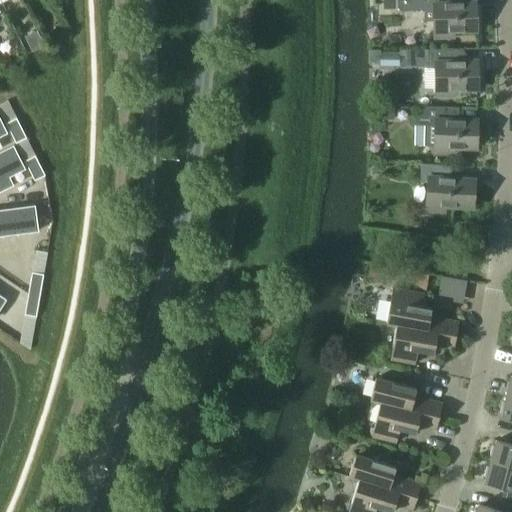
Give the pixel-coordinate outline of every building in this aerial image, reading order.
[(400,0),(400,9),(400,11),(411,11),(424,10),(424,22),(434,22),(434,32),(435,32),(435,38),(453,38),(453,32),(477,31),(476,2),(446,4),(446,0),(400,0)] [(478,90),(478,61),(452,62),(452,50),(427,50),(428,68),(435,68),(436,90),(436,96),(454,96),(454,90),(478,90)] [(379,52),(379,66),(400,66),(400,52),(379,52)] [(477,149),(477,121),(452,120),(452,108),(418,107),(417,125),(435,126),(434,148),(434,154),(453,155),(453,149),(477,149)] [(0,145),(12,139),(0,115),(0,145)] [(16,119),(6,124),(16,144),(26,138),(16,119)] [(0,159),(0,188),(30,174),(18,151),(0,159)] [(34,156),(24,161),(34,181),(35,182),(44,177),(45,176),(34,156)] [(421,165),(420,183),(427,183),(426,205),(426,211),(444,213),(445,207),(473,209),(475,180),(445,178),(446,166),(421,165)] [(36,209),(0,213),(0,238),(39,235),(36,209)] [(42,263),(31,261),(27,283),(39,285),(42,263)] [(442,275),(438,298),(464,302),(468,280),(442,275)] [(39,285),(27,283),(24,304),(35,306),(39,285)] [(392,289),(386,324),(396,326),(396,325),(456,336),(459,323),(430,318),(431,309),(415,306),(417,293),(392,289)] [(435,346),(454,349),(456,336),(396,325),(396,326),(390,360),(415,364),(417,352),(434,355),(435,346)] [(375,379),(370,401),(380,403),(439,417),(442,404),(414,397),(416,389),(375,379)] [(503,403),(500,413),(502,413),(501,419),(511,421),(511,399),(506,398),(505,403),(503,403)] [(418,426),(436,430),(439,417),(380,403),(372,437),(396,443),(399,430),(416,434),(418,426)] [(489,456),(491,457),(490,462),(511,468),(511,445),(496,441),(494,447),(492,446),(489,456)] [(356,455),(349,477),(359,480),(417,498),(421,485),(393,476),(396,468),(356,455)] [(484,484),(511,491),(511,468),(490,462),(489,468),(487,467),(484,477),(486,478),(484,484)] [(392,511),(395,505),(413,510),(417,498),(359,480),(348,511),(375,511),(376,508),(388,511),(392,511)] [(511,491),(504,489),(501,500),(511,503),(511,491)] [(511,511),(511,503),(501,500),(498,511),(500,511),(511,511)]
